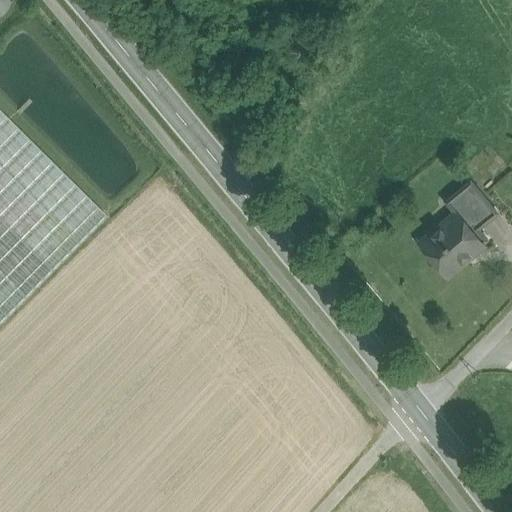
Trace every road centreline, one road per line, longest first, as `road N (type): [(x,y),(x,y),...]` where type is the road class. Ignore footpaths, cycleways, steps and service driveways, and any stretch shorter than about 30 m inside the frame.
road 1 (tertiary): [(421,411),(82,0)]
road 2 (unclassified): [(321,511),(421,411)]
road 3 (tertiary): [(497,511),(421,411)]
